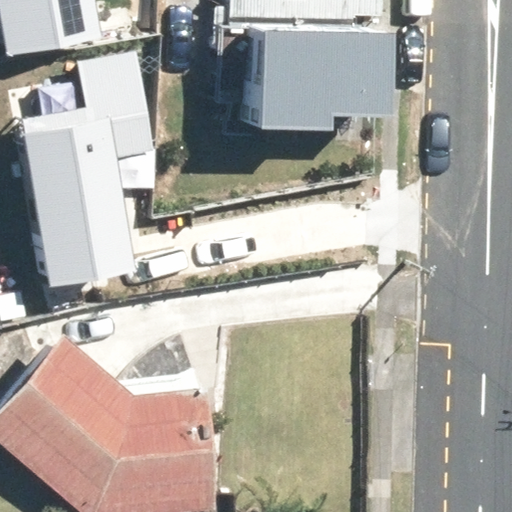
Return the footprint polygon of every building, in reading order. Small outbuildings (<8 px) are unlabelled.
[(0,0),(0,35),(84,20),(79,0),(0,0)] [(215,0),(216,14),(362,14),(362,0),(215,0)] [(369,22),(235,16),(231,107),(365,113),(369,22)] [(6,118),(31,278),(127,263),(108,140),(138,135),(123,37),(70,46),(80,107),(6,118)] [(184,384),(114,392),(35,327),(0,370),(0,458),(66,511),(136,511),(198,506),(184,384)]
